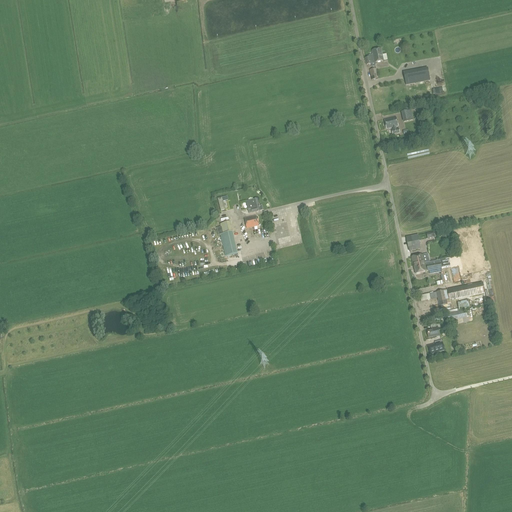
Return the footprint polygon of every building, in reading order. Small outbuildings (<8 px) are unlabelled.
[(369,57),(365,58),(366,65),(375,63),(384,61),(381,49),(372,51),(373,54),(368,55),(369,57)] [(405,84),(429,80),(428,72),(426,72),(425,66),(403,70),(405,84)] [(370,71),(372,80),(378,79),(376,69),(370,71)] [(393,135),(400,133),(399,128),(397,129),(396,126),(398,126),(396,118),(385,120),(387,129),(392,127),(393,130),(391,130),(393,135)] [(228,200),(227,196),(222,198),(218,199),(221,210),(225,209),(223,201),(228,200)] [(262,205),(259,206),(257,199),(246,201),(249,213),(260,211),(262,210),(263,209),(262,205)] [(247,228),(258,226),(256,216),(245,219),(247,228)] [(293,242),(303,239),(298,219),(293,221),(293,223),(290,224),(289,220),(283,221),(283,223),(286,234),(291,233),(293,242)] [(223,234),(220,235),(225,256),(228,256),(238,253),(230,222),(220,224),(221,226),(223,234)] [(421,249),(418,234),(406,237),(409,251),(421,249)] [(412,257),(414,265),(424,263),(422,255),(412,257)] [(426,271),(430,271),(430,275),(440,273),(443,272),(442,268),(440,260),(424,263),(426,271)] [(452,260),(451,269),(457,270),(457,272),(460,273),(460,268),(457,268),(457,261),(452,260)] [(424,263),(414,265),(415,273),(426,271),(424,263)] [(453,289),(456,299),(485,293),(483,282),(453,289)] [(439,306),(448,304),(445,292),(445,290),(436,292),(439,306)] [(470,307),(468,299),(457,302),(459,310),(470,307)] [(461,310),(447,313),(449,321),(463,318),(467,317),(465,309),(461,310)] [(440,335),(438,327),(426,330),(428,338),(440,335)] [(435,344),(428,346),(430,354),(444,350),(441,340),(435,342),(435,344)]
